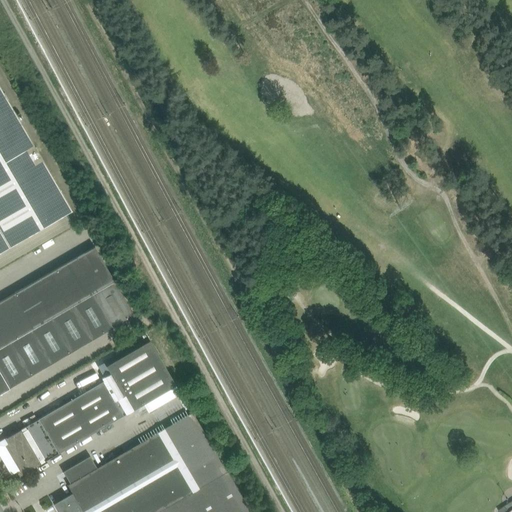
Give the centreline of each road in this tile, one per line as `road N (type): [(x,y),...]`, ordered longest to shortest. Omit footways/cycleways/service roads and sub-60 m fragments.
road 1 (track): [(281,511),(2,0)]
road 2 (track): [(367,511),(90,0)]
road 3 (track): [(305,0),(379,111),(405,168),(444,195),(511,331)]
